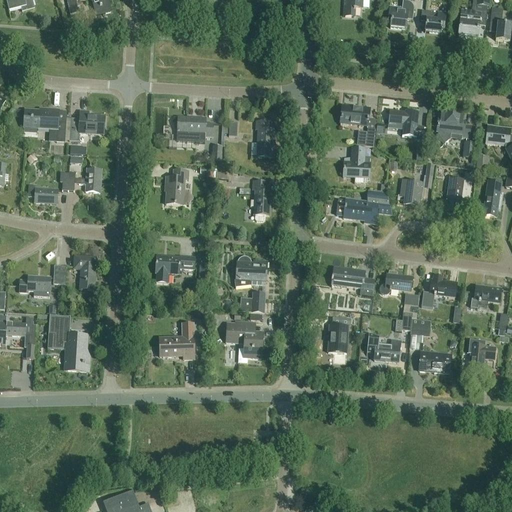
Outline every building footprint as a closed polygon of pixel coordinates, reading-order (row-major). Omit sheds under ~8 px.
[(5,0),(9,13),(21,10),(22,14),(34,11),(31,0),(5,0)] [(107,0),(66,0),(71,16),(78,14),(74,0),(91,0),(96,17),(111,14),(107,0)] [(343,0),(343,18),(354,18),(355,9),(362,10),(362,0),(343,0)] [(403,2),(402,10),(397,9),(389,8),(387,24),(390,25),(390,30),(406,32),(407,21),(412,22),(414,11),(414,10),(413,8),(413,7),(412,6),(411,4),(410,3),(409,3),(407,2),(403,2)] [(503,11),(492,10),(489,34),(496,34),(495,42),(509,44),(511,27),(501,26),(503,11)] [(444,31),(446,15),(438,14),(437,22),(432,22),(433,14),(422,12),(420,23),(426,23),(425,33),(440,35),(441,31),(444,31)] [(461,13),(460,22),(458,38),(477,40),(479,27),(485,28),(486,13),(475,12),(475,15),(461,13)] [(340,125),(367,128),(369,111),(342,108),(340,125)] [(58,122),(58,113),(59,112),(45,111),(44,113),(24,112),(23,135),(37,136),(37,131),(49,132),(49,144),(56,144),(65,145),(66,123),(58,122)] [(80,113),(79,121),(70,120),(69,143),(79,144),(80,136),(91,137),(91,134),(104,135),(105,119),(88,117),(88,114),(80,113)] [(422,142),(423,129),(417,128),(419,114),(405,113),(405,114),(389,113),(388,125),(403,127),(402,138),(415,140),(415,141),(422,142)] [(463,137),(462,140),(470,141),(471,128),(464,128),(465,122),(466,119),(438,116),(438,119),(436,134),(438,134),(438,137),(433,141),(440,149),(450,141),(451,136),(463,137)] [(212,139),(213,126),(205,126),(206,121),(178,119),(176,143),(203,145),(204,139),(212,139)] [(258,132),(257,159),(272,160),(273,132),(269,132),(269,124),(256,123),(256,132),(258,132)] [(236,124),(228,124),(228,126),(224,126),(224,135),(228,135),(228,138),(236,138),(236,124)] [(485,146),(494,147),(494,145),(505,146),(505,150),(511,163),(511,137),(510,137),(510,131),(487,129),(485,146)] [(375,136),(366,135),(365,148),(373,149),(375,136)] [(464,144),(462,159),(473,160),(475,145),(464,144)] [(418,146),(416,162),(422,163),(424,147),(418,146)] [(220,164),(221,149),(212,148),(211,164),(220,164)] [(365,164),(365,151),(351,150),(351,160),(345,161),(345,165),(343,164),(343,179),(355,180),(355,184),(366,185),(367,181),(369,181),(370,166),(370,164),(365,164)] [(487,158),(477,157),(476,170),(486,171),(487,158)] [(397,163),(389,163),(388,171),(396,172),(397,163)] [(434,167),(427,166),(424,190),(430,191),(434,167)] [(99,195),(101,172),(87,172),(86,182),(75,181),(75,175),(69,175),(68,192),(74,192),(74,186),(86,187),(85,194),(99,195)] [(188,182),(189,173),(174,172),(173,180),(166,179),(165,189),(167,189),(166,207),(182,208),(182,206),(187,206),(187,208),(188,208),(188,204),(189,204),(190,204),(190,203),(191,203),(191,202),(191,201),(191,200),(191,199),(190,199),(190,198),(189,198),(189,192),(183,192),(184,181),(188,182)] [(68,192),(69,175),(60,175),(60,183),(63,184),(62,191),(68,192)] [(472,184),(463,183),(463,182),(449,180),(446,203),(441,202),(440,212),(446,213),(446,214),(447,215),(449,215),(451,216),(452,216),(454,215),(454,214),(459,214),(461,200),(469,201),(472,184)] [(269,184),(253,183),(252,191),(255,192),(255,202),(251,202),(250,208),(254,208),(254,217),(255,217),(254,221),(256,223),(263,223),(265,222),(265,218),(269,218),(270,192),(269,192),(269,184)] [(421,202),(423,186),(402,183),(400,199),(404,199),(403,207),(417,209),(418,202),(421,202)] [(502,185),(498,185),(488,183),(484,207),(477,207),(476,216),(483,217),(483,218),(497,220),(498,212),(500,213),(503,196),(500,196),(502,185)] [(57,206),(57,193),(36,191),(36,189),(29,188),(28,199),(34,199),(34,205),(57,206)] [(345,202),(345,203),(339,202),(338,211),(338,213),(339,216),(341,217),(343,218),(343,220),(364,223),(364,225),(375,226),(377,215),(391,217),(386,197),(368,194),(367,205),(345,202)] [(93,293),(95,271),(96,260),(74,258),(73,270),(81,270),(79,292),(93,293)] [(267,264),(258,263),(254,263),(253,266),(251,266),(251,264),(251,263),(250,262),(249,260),(248,259),(247,259),(246,258),(244,258),(243,258),(242,258),(240,259),(239,260),(238,261),(237,262),(237,263),(237,265),(236,282),(234,282),(235,290),(252,288),(252,283),(266,284),(267,264)] [(180,271),(194,272),(195,260),(179,259),(179,260),(156,259),(155,276),(157,276),(156,285),(168,285),(169,276),(179,276),(180,271)] [(372,299),(374,282),(364,281),(365,274),(333,270),(331,287),(361,291),(360,297),(372,299)] [(387,277),(386,287),(383,287),(382,288),(380,290),(380,291),(380,293),(381,295),(382,297),(384,297),(386,297),(388,296),(389,295),(390,293),(391,293),(409,294),(411,280),(396,278),(397,275),(396,274),(389,273),(389,274),(388,277),(387,277)] [(433,278),(433,282),(431,282),(430,295),(423,294),(421,309),(432,310),(434,297),(454,300),(456,286),(441,284),(442,280),(433,278)] [(27,279),(27,282),(19,281),(19,295),(28,296),(28,294),(34,295),(33,299),(49,300),(49,295),(50,280),(27,279)] [(487,309),(487,304),(499,306),(501,291),(476,288),(474,302),(477,303),(477,307),(487,309)] [(319,291),(312,290),(309,309),(317,310),(318,302),(319,291)] [(253,295),(253,301),(241,300),(240,314),(264,316),(265,296),(253,295)] [(318,302),(317,310),(328,311),(329,303),(318,302)] [(402,319),(412,320),(416,321),(418,309),(404,307),(403,315),(402,319)] [(0,317),(0,347),(5,348),(5,347),(5,338),(24,339),(25,326),(5,325),(6,318),(0,317)] [(49,317),(48,336),(47,336),(46,351),(65,352),(64,373),(89,375),(90,353),(87,353),(88,338),(69,336),(70,319),(49,317)] [(411,322),(412,320),(402,319),(401,333),(410,333),(411,322)] [(329,328),(328,355),(346,356),(347,329),(350,330),(351,321),(337,320),(332,320),(332,328),(329,328)] [(411,322),(410,333),(410,338),(429,339),(430,323),(411,322)] [(263,335),(255,335),(256,325),(236,324),(236,327),(227,326),(226,345),(244,346),(243,351),(238,351),(238,365),(247,365),(247,360),(261,361),(263,335)] [(159,340),(159,359),(183,359),(183,362),(194,362),(194,338),(193,338),(193,325),(182,325),(182,339),(159,340)] [(368,336),(367,354),(375,355),(374,363),(398,365),(400,342),(391,341),(391,345),(391,348),(378,346),(379,340),(370,336),(368,336)] [(484,349),(485,343),(469,342),(468,355),(471,356),(469,374),(482,375),(483,361),(494,362),(495,350),(484,349)] [(26,345),(26,359),(33,359),(34,346),(26,345)] [(450,358),(421,355),(419,373),(449,376),(450,358)] [(151,511),(148,504),(137,509),(132,494),(103,505),(105,511),(151,511)]
